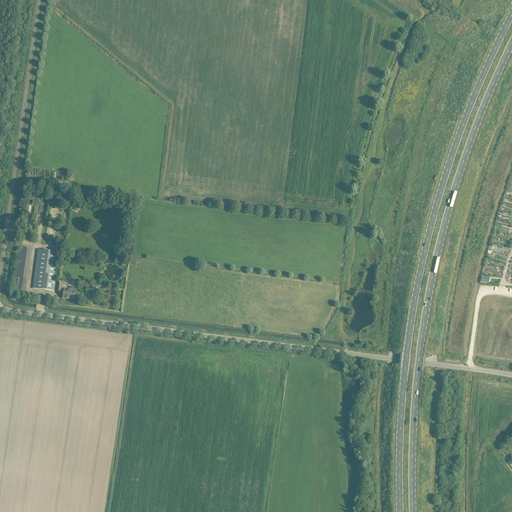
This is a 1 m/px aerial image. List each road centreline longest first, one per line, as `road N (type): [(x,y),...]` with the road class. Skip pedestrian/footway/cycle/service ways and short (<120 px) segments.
road 1 (unclassified): [(511,375),(0,309)]
road 2 (primary): [(511,14),(468,108),(424,251),(405,360),(400,511)]
road 3 (primary): [(413,511),(415,396),(437,254),(469,145),(511,43)]
road 4 (unclassified): [(0,274),(40,0)]
